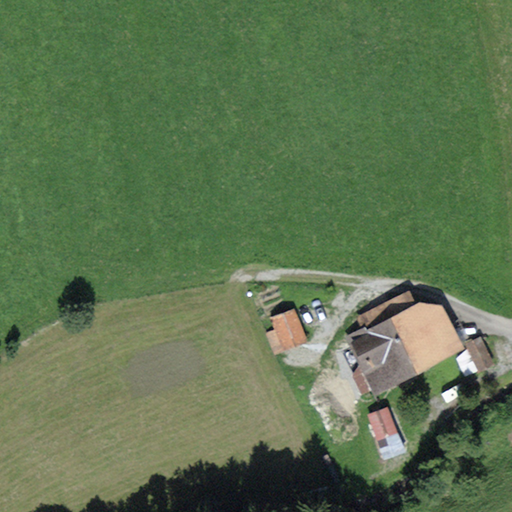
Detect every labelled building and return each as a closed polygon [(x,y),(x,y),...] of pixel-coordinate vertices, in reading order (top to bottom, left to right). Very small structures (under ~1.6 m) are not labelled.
[(406,298),(393,304),(402,321),(393,325),(412,364),(452,344),(435,309),(416,318),(406,298)] [(363,391),(373,386),(372,383),(412,364),(393,325),(402,321),(393,304),(366,318),(370,327),(349,337),(365,369),(354,374),(363,391)] [(304,340),(293,311),(273,319),(284,348),(304,340)] [(468,346),(479,369),(492,363),(481,340),(468,346)] [(401,445),(387,409),(370,415),(384,452),(401,445)]
